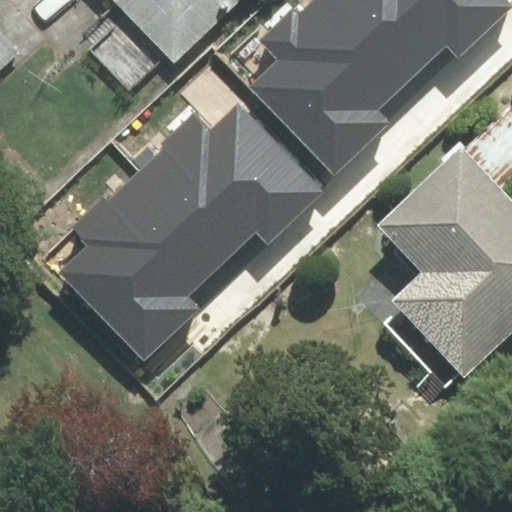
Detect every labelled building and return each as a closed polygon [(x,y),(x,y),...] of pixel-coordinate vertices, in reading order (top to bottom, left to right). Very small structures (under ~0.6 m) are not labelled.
[(109,0),(168,62),(233,0),(109,0)] [(365,67),(397,35),(362,0),(319,0),(314,5),(310,1),(281,29),(314,62),(285,90),(347,153),(384,117),(368,101),(383,86),(365,67)] [(362,0),(397,35),(429,4),(448,22),(459,12),(474,28),(502,0),(362,0)] [(0,67),(15,54),(0,36),(0,67)] [(183,134),(150,166),(207,224),(239,192),(258,211),(271,199),(283,211),(320,175),(263,118),(237,144),(201,108),(179,130),(183,134)] [(448,386),(511,325),(511,202),(460,148),(380,224),(426,273),(396,301),(405,309),(389,324),(448,386)] [(175,256),(207,224),(150,166),(124,192),(119,187),(92,214),(108,231),(76,262),(153,339),(193,299),(181,287),(194,275),(175,256)]
